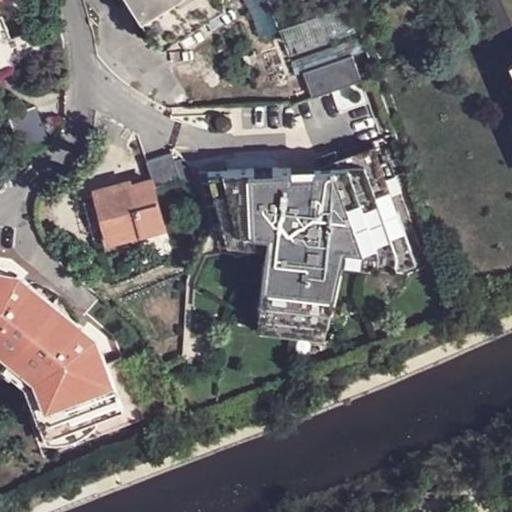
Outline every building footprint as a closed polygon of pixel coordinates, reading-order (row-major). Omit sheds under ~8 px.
[(123,0),(135,21),(143,16),(132,0),(123,0)] [(132,0),(143,16),(156,39),(222,0),(132,0)] [(246,0),(261,36),(283,29),(282,28),(271,0),(246,0)] [(282,28),(283,29),(290,55),(361,30),(352,4),(282,28)] [(0,71),(15,66),(13,61),(12,59),(45,47),(37,29),(10,39),(5,25),(0,26),(0,71)] [(367,49),(363,36),(293,60),(297,74),(303,69),(353,52),(367,49)] [(312,95),(362,77),(353,52),(303,69),(312,95)] [(225,227),(269,231),(267,244),(260,312),(328,319),(342,257),(345,243),(401,249),(412,245),(374,141),(315,162),(314,174),(283,175),(279,163),(273,164),(273,165),(257,166),(209,167),(225,227)] [(315,162),(279,163),(283,175),(314,174),(315,162)] [(225,227),(209,167),(200,168),(214,225),(225,227)] [(108,241),(164,226),(152,178),(140,182),(130,184),(130,181),(94,190),(95,193),(107,238),(108,241)] [(94,241),(107,238),(95,193),(82,197),(94,241)] [(269,231),(225,227),(224,239),(267,244),(269,231)] [(345,243),(342,257),(402,263),(416,258),(412,245),(401,249),(345,243)] [(9,267),(0,265),(0,278),(2,279),(8,284),(17,274),(9,267)] [(0,349),(32,376),(55,432),(94,417),(122,406),(105,362),(93,367),(85,346),(79,342),(88,332),(17,274),(8,284),(2,279),(0,278),(0,349)] [(328,319),(260,312),(259,327),(325,334),(328,319)] [(96,338),(88,332),(79,342),(85,346),(93,367),(105,362),(96,338)] [(95,422),(94,417),(55,432),(32,376),(0,349),(0,363),(22,383),(46,441),(61,440),(76,436),(87,430),(95,422)]
